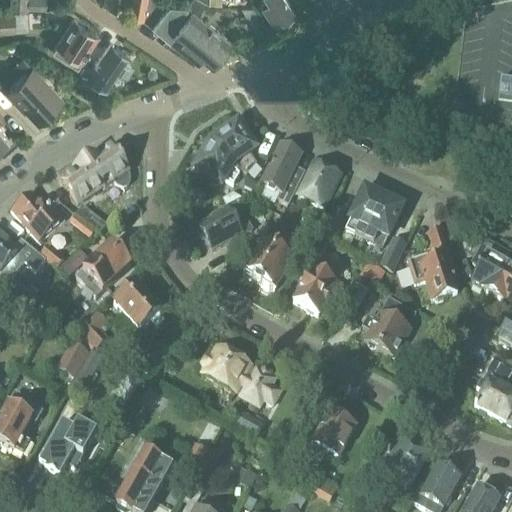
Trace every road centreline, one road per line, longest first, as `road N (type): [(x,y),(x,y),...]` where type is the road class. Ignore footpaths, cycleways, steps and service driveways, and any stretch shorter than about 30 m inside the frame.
road 1 (residential): [(511,459),(461,443),(177,282),(163,247),(154,109)]
road 2 (residential): [(511,229),(308,132),(274,101),(257,69)]
road 3 (residential): [(154,109),(42,154),(0,192)]
road 4 (residential): [(209,88),(82,0)]
road 5 (residential): [(257,69),(377,0)]
